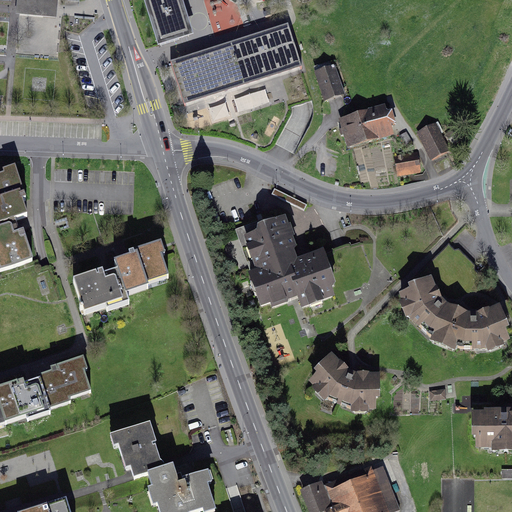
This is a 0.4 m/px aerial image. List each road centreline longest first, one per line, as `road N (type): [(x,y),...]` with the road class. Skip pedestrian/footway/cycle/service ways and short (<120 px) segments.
road 1 (secondary): [(287,511),(162,149)]
road 2 (residential): [(466,175),(441,189),(378,202),(311,191),(232,154),(162,149)]
road 3 (residential): [(0,140),(162,149)]
road 4 (secondary): [(162,149),(114,0)]
road 5 (residential): [(466,175),(476,217),(511,286)]
